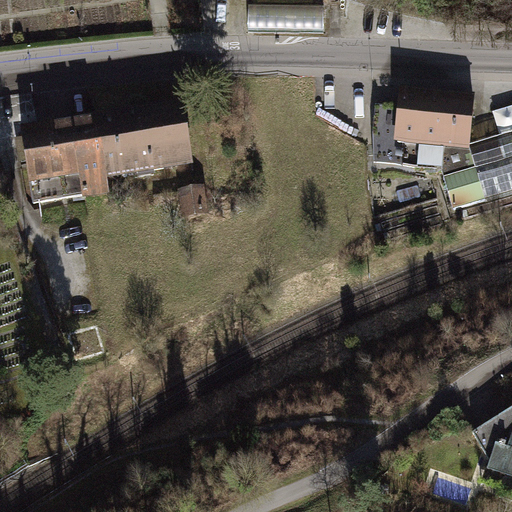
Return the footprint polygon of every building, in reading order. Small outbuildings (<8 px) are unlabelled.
[(252,28),(325,29),(326,7),(252,6),(252,28)] [(408,167),(429,170),(438,99),(402,95),(401,108),(376,108),(374,134),(375,164),(408,167)] [(474,102),(438,99),(429,170),(443,172),(454,211),(511,193),(511,134),(498,139),(504,160),(477,168),(470,146),(474,102)] [(182,108),(96,122),(104,172),(137,167),(138,173),(165,169),(164,163),(191,158),(182,108)] [(96,122),(23,135),(35,204),(108,191),(104,172),(96,122)] [(204,188),(182,191),(185,216),(206,214),(204,203),(206,203),(204,188)] [(511,410),(473,436),(490,461),(487,471),(506,477),(500,497),(511,501),(511,410)]
